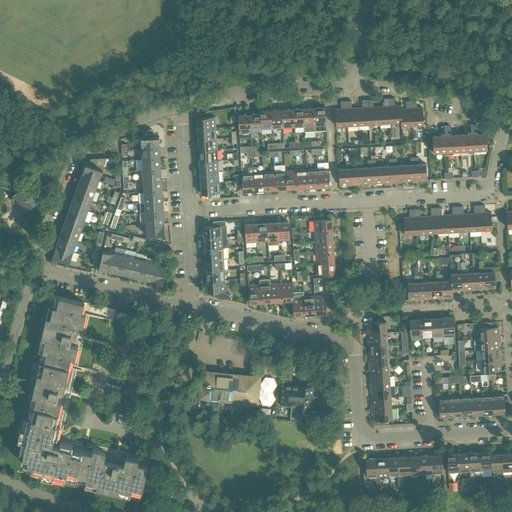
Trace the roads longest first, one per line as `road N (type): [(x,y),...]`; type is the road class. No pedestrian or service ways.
road 1 (residential): [(511,431),(366,438),(349,345),(191,307)]
road 2 (residential): [(191,307),(34,268),(77,151),(181,106)]
road 3 (residential): [(367,201),(489,191),(509,114)]
road 4 (residential): [(187,212),(367,201)]
road 5 (residential): [(181,106),(347,82)]
road 6 (residential): [(509,114),(347,82)]
